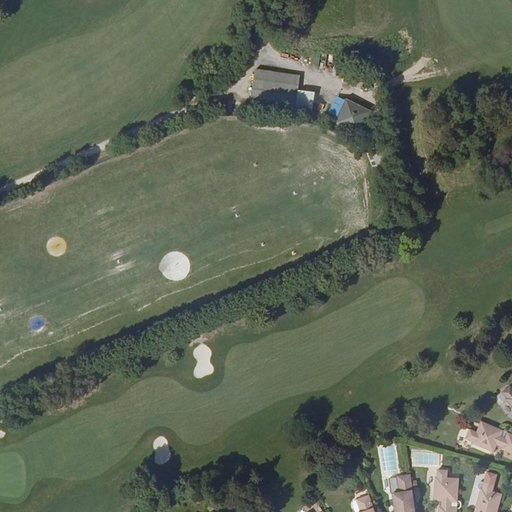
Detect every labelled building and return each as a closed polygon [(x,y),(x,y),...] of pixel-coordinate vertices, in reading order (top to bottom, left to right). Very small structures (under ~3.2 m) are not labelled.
[(298,90),(300,74),(255,69),(252,93),(297,98),(296,106),(313,108),(314,91),(298,90)] [(370,107),(335,96),(326,120),(362,132),(370,107)] [(511,391),(509,387),(501,393),(502,395),(501,396),(511,410),(511,391)] [(502,432),(481,423),(477,433),(470,431),(466,441),(473,444),(471,447),(494,457),(498,448),(502,449),(501,452),(511,456),(511,436),(510,435),(502,432)] [(456,511),(456,510),(457,501),(458,480),(447,479),(447,471),(437,470),(436,478),(435,478),(433,502),(442,503),(441,508),(439,507),(438,511),(456,511)] [(413,501),(410,477),(396,478),(396,480),(395,480),(394,481),(393,483),(393,485),(394,486),(396,488),(397,488),(398,495),(392,496),(393,509),(397,509),(397,511),(414,511),(415,511),(413,501)] [(496,511),(501,495),(492,493),(494,486),(482,482),(481,484),(474,510),(479,511),(496,511)] [(374,511),(367,492),(354,497),(359,511),(374,511)]
